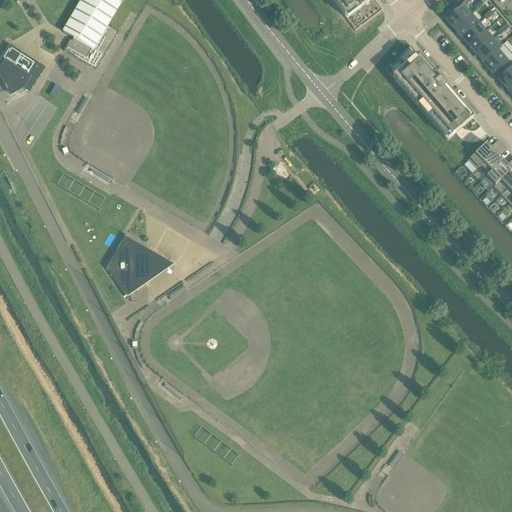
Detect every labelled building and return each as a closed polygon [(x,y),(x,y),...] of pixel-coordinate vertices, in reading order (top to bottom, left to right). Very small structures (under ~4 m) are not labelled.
[(122,0),(82,0),(63,33),(73,39),(71,42),(70,41),(63,52),(96,71),(118,33),(107,26),(122,0)] [(331,0),(355,32),(382,11),(373,0),(331,0)] [(511,0),(494,0),(492,2),(500,12),(511,0)] [(479,1),(474,6),(477,10),(482,5),(479,1)] [(470,16),(460,6),(455,10),(456,12),(446,20),(455,30),(470,16)] [(478,25),(470,16),(455,30),(463,39),(478,25)] [(484,33),(478,25),(463,39),(469,46),(484,33)] [(491,41),(484,33),(469,46),(476,54),(491,41)] [(498,49),(491,41),(476,54),(483,62),(498,49)] [(20,52),(9,45),(0,58),(0,75),(10,95),(22,89),(29,93),(36,83),(35,82),(37,79),(38,80),(45,69),(23,54),(22,55),(19,53),(20,52)] [(510,54),(502,45),(498,49),(483,62),(491,71),(510,54)] [(439,80),(410,47),(384,69),(447,141),(460,130),(473,119),(446,88),(448,86),(441,78),(439,80)] [(511,55),(510,54),(491,71),(499,80),(511,68),(511,55)] [(511,68),(499,80),(506,88),(511,82),(511,68)] [(490,149),(486,144),(467,161),(476,170),(502,146),(498,141),(490,149)] [(506,150),(502,146),(476,170),(476,171),(478,169),(486,177),(484,179),(503,162),(498,157),(506,150)] [(511,169),(511,160),(507,166),(503,162),(484,179),(493,188),(511,169)] [(511,169),(493,188),(495,186),(502,194),(501,196),(511,185),(511,169)] [(511,185),(501,196),(509,205),(511,202),(511,185)] [(126,236),(106,268),(127,300),(128,299),(126,297),(147,282),(147,252),(125,239),(126,236)]
